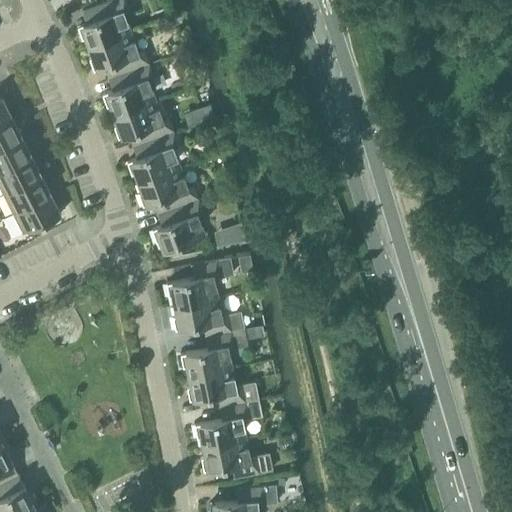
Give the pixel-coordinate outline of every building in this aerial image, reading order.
[(89,47),(131,31),(123,10),(129,8),(126,0),(109,0),(84,9),(88,21),(78,25),(82,38),(85,37),(89,47)] [(109,78),(149,63),(144,50),(138,52),(131,31),(89,47),(92,56),(89,57),(94,69),(104,66),(109,78)] [(113,114),(155,99),(148,78),(154,75),(149,63),(109,78),(113,89),(102,93),(107,105),(110,104),(113,114)] [(0,121),(12,116),(2,96),(0,97),(0,121)] [(133,144),(173,129),(169,117),(163,120),(155,99),(113,114),(117,123),(114,124),(118,137),(129,133),(133,144)] [(12,116),(0,121),(0,146),(22,135),(12,116)] [(138,181),(180,166),(172,145),(178,143),(173,129),(133,144),(137,157),(127,161),(131,173),(134,172),(138,181)] [(22,135),(0,146),(0,169),(31,154),(22,135)] [(31,154),(0,169),(0,185),(4,193),(41,174),(31,154)] [(157,212),(198,197),(194,185),(188,187),(180,166),(138,181),(141,191),(138,192),(143,205),(153,201),(157,212)] [(41,174),(4,193),(13,212),(51,193),(41,174)] [(51,193),(13,212),(24,232),(61,213),(51,193)] [(198,197),(157,212),(162,224),(152,228),(156,241),(159,240),(163,250),(205,234),(197,213),(203,211),(198,197)] [(174,304),(218,295),(214,277),(233,273),(229,256),(191,264),(194,277),(166,282),(169,295),(172,295),(174,304)] [(205,335),(244,327),(240,311),(222,315),(218,295),(174,304),(176,314),(173,315),(175,328),(203,323),(205,335)] [(188,376),(232,366),(228,347),(247,344),(244,327),(205,335),(208,347),(180,353),(183,366),(186,365),(188,376)] [(220,406),(258,398),(254,381),(236,385),(232,366),(188,376),(190,385),(187,386),(189,399),(217,393),(220,406)] [(202,446),(246,437),(242,418),(261,414),(258,398),(220,406),(222,418),(194,423),(197,436),(200,436),(202,446)] [(246,437),(202,446),(204,456),(201,456),(204,469),(231,464),(234,476),(272,469),(269,452),(250,456),(246,437)] [(11,453),(4,440),(0,442),(0,482),(18,474),(8,454),(11,453)] [(0,511),(22,511),(37,505),(31,492),(28,494),(18,474),(0,482),(0,511)] [(258,511),(257,503),(276,501),(275,484),(236,487),(237,500),(209,502),(210,511),(258,511)]
